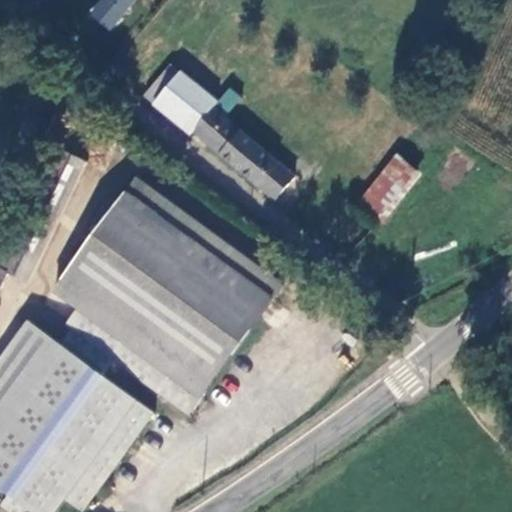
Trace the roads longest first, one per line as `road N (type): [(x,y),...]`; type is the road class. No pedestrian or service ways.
road 1 (unclassified): [(13,0),(107,91),(434,356)]
road 2 (secondary): [(212,511),(434,356)]
